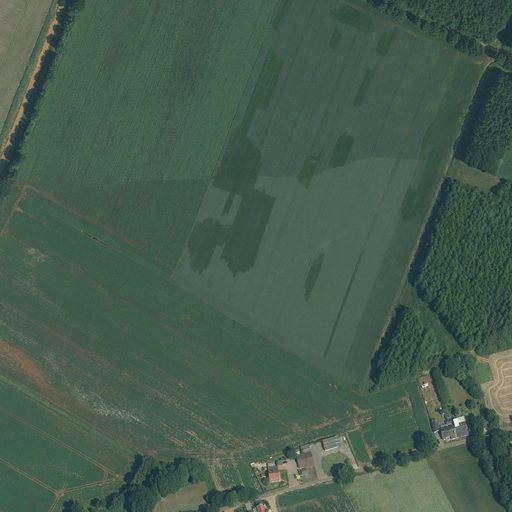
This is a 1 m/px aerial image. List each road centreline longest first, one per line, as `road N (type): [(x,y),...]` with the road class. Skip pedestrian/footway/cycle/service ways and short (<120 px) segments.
road 1 (residential): [(212,511),(511,428)]
road 2 (unclassified): [(387,0),(511,57)]
